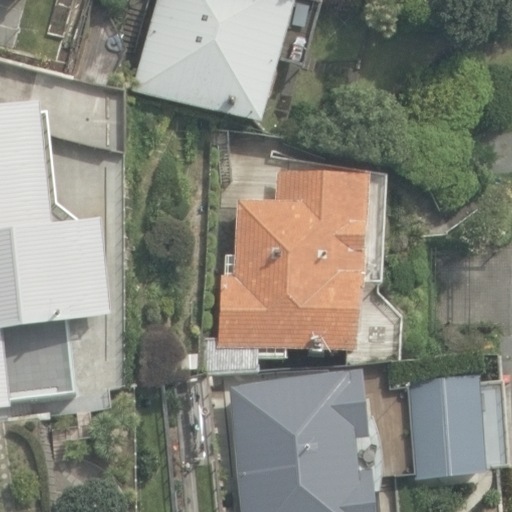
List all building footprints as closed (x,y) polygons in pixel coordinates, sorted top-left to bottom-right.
[(159,0),(134,91),(263,126),(279,66),(300,72),(319,3),(307,0),(159,0)] [(54,230),(40,107),(0,111),(0,412),(13,411),(4,333),(111,322),(100,225),(54,230)] [(370,181),(277,176),(276,204),(237,202),(232,280),(220,279),(216,339),(199,337),(197,379),(259,383),(260,364),(286,366),(286,358),(316,359),(316,366),(345,367),(345,358),(359,359),(370,181)] [(239,478),(241,511),(363,511),(357,446),(369,444),(362,375),(229,388),(233,431),(212,433),(216,480),(239,478)] [(486,476),(478,379),(411,385),(419,482),(486,476)]
